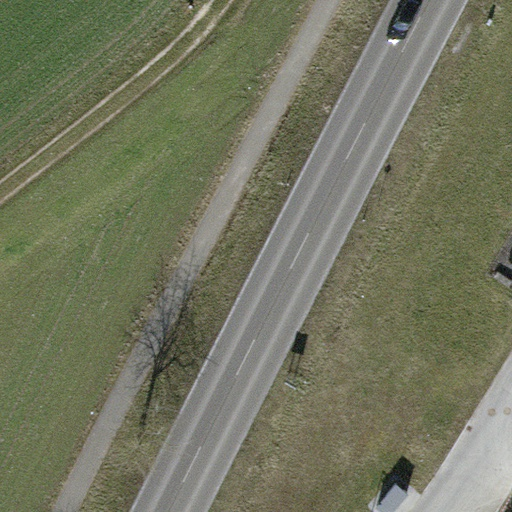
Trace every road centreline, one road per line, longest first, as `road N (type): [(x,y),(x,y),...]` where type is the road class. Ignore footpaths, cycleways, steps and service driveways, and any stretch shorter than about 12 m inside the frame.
road 1 (secondary): [(436,0),(170,511)]
road 2 (track): [(0,194),(149,79),(228,0)]
